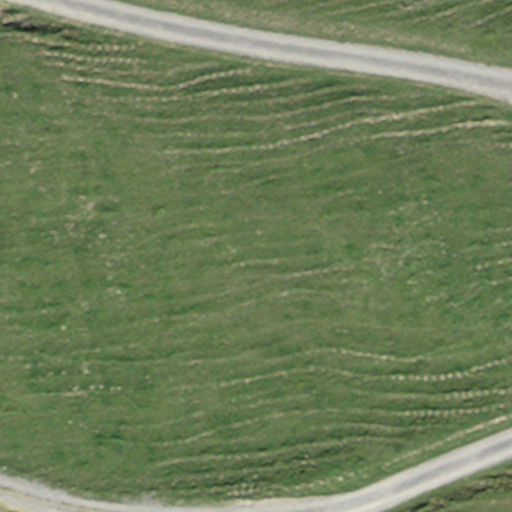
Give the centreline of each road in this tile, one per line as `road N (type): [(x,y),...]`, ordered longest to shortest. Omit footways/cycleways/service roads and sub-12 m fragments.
road 1 (track): [(52,0),(511,85)]
road 2 (track): [(511,441),(344,511)]
